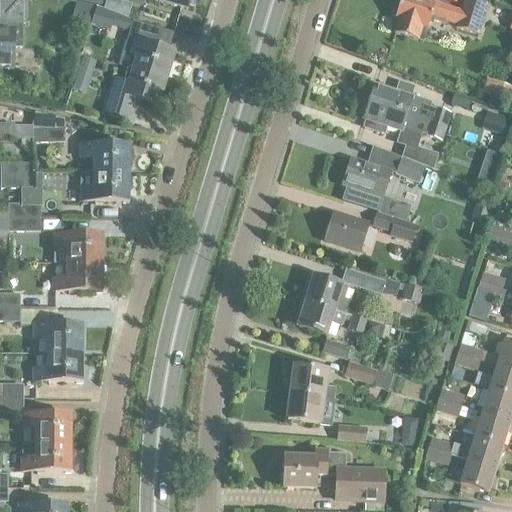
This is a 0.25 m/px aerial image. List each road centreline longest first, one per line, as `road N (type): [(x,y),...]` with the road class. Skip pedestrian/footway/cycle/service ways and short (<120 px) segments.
road 1 (residential): [(229,0),(128,339),(105,511)]
road 2 (residential): [(206,511),(211,394),(229,298),(319,0)]
road 3 (secondary): [(156,479),(164,373),(274,0)]
